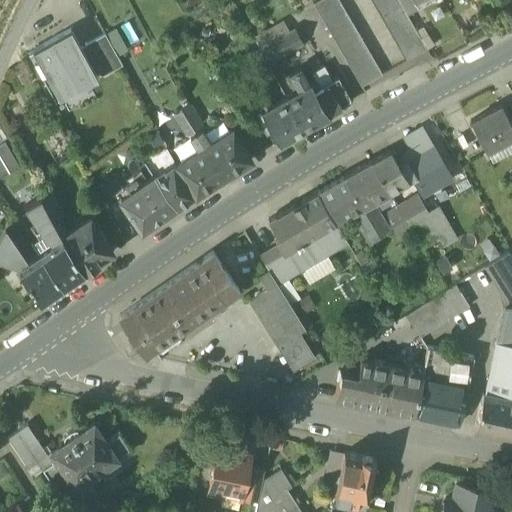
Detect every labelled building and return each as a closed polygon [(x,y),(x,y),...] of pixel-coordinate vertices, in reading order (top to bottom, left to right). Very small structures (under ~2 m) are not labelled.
[(319,14),(339,2),(338,0),(318,0),(313,3),(319,14)] [(370,0),(376,9),(391,0),(370,0)] [(382,19),(403,8),(398,0),(391,0),(376,9),(382,19)] [(398,0),(403,8),(407,15),(417,9),(412,0),(398,0)] [(412,0),(417,9),(433,0),(412,0)] [(325,24),(346,12),(339,2),(319,14),(325,24)] [(388,30),(409,18),(407,15),(403,8),(382,19),(388,30)] [(331,34),(352,22),(346,12),(325,24),(331,34)] [(460,18),(469,34),(481,28),(472,12),(460,18)] [(394,41),(414,29),(409,18),(388,30),(394,41)] [(251,37),(258,50),(271,43),(289,33),(282,21),(251,37)] [(337,45),(358,33),(352,22),(331,34),(337,45)] [(423,27),(416,31),(420,39),(426,50),(433,46),(423,27)] [(105,34),(118,59),(130,52),(116,28),(105,34)] [(400,51),(420,39),(416,31),(414,29),(394,41),(400,51)] [(271,43),(277,57),(302,44),(294,30),(289,33),(271,43)] [(57,101),(59,104),(63,102),(61,98),(97,79),(71,31),(29,53),(54,102),(57,101)] [(343,55),(364,43),(358,33),(337,45),(343,55)] [(84,45),(102,77),(122,66),(118,59),(105,34),(84,45)] [(405,61),(426,50),(420,39),(400,51),(405,61)] [(271,43),(258,50),(266,64),(277,57),(271,43)] [(349,66),(370,54),(364,43),(343,55),(349,66)] [(246,57),(253,70),(266,64),(258,50),(246,57)] [(355,76),(376,64),(370,54),(349,66),(355,76)] [(274,78),(266,64),(253,70),(252,70),(261,86),(274,78)] [(361,86),(382,74),(376,64),(355,76),(361,86)] [(13,70),(22,87),(31,82),(22,65),(13,70)] [(323,66),(304,77),(308,84),(310,83),(313,90),(331,80),(323,66)] [(298,90),(285,97),(303,129),(327,115),(351,101),(337,76),(331,80),(313,90),(310,83),(308,84),(304,77),(299,68),(289,74),(298,90)] [(303,129),(285,97),(273,105),(263,88),(253,94),(262,111),(261,111),(278,142),(303,129)] [(470,120),(485,150),(511,137),(511,136),(511,125),(501,104),(470,120)] [(181,109),(203,145),(209,142),(200,128),(201,125),(189,105),(181,109)] [(189,135),(197,149),(203,145),(181,109),(173,115),(185,135),(189,135)] [(233,131),(245,149),(255,142),(243,120),(235,125),(236,128),(233,131)] [(154,148),(164,142),(155,125),(145,132),(154,148)] [(421,125),(401,136),(407,146),(395,159),(398,164),(405,159),(432,143),(421,125)] [(231,128),(209,142),(203,145),(222,175),(250,158),(245,149),(233,131),(231,128)] [(511,153),(511,139),(511,137),(485,150),(492,164),(511,153)] [(0,178),(19,167),(5,143),(0,145),(0,178)] [(452,178),(432,143),(405,159),(415,176),(411,178),(422,196),(452,178)] [(222,175),(203,145),(197,149),(176,163),(194,193),(195,194),(222,175)] [(166,170),(176,163),(166,147),(155,154),(164,168),(166,170)] [(390,150),(370,161),(389,191),(411,178),(415,176),(405,159),(398,164),(395,159),(390,150)] [(343,176),(361,205),(371,200),(389,191),(370,161),(343,176)] [(164,168),(153,175),(174,207),(194,193),(176,163),(166,170),(164,168)] [(162,215),(174,207),(153,175),(138,186),(135,180),(125,187),(129,192),(119,199),(141,230),(153,221),(154,222),(162,216),(162,215)] [(335,220),(349,212),(361,205),(343,176),(316,190),(335,220)] [(39,196),(61,235),(65,232),(57,217),(63,214),(50,190),(39,196)] [(344,237),(335,220),(316,190),(268,219),(276,233),(273,235),(279,245),(292,266),(295,264),(299,270),(300,270),(326,254),(323,249),(344,237)] [(396,205),(405,218),(424,206),(417,193),(396,205)] [(44,236),(52,241),(61,235),(39,196),(24,206),(44,235),(44,236)] [(380,215),(371,200),(361,205),(378,234),(391,226),(405,218),(396,205),(380,215)] [(378,234),(361,205),(349,212),(367,241),(378,234)] [(430,235),(436,232),(425,213),(427,211),(424,206),(405,218),(410,229),(423,221),(430,235)] [(425,213),(436,232),(449,224),(438,206),(427,211),(425,213)] [(89,216),(65,232),(61,235),(84,269),(112,250),(89,216)] [(405,218),(391,226),(398,238),(411,230),(410,229),(405,218)] [(410,229),(411,230),(422,249),(440,239),(436,232),(430,235),(423,221),(410,229)] [(457,239),(449,224),(436,232),(440,239),(444,246),(457,239)] [(0,258),(17,265),(26,260),(4,225),(0,232),(0,258)] [(33,242),(39,251),(52,241),(44,236),(44,235),(33,242)] [(84,269),(61,235),(52,241),(39,251),(62,284),(84,269)] [(267,268),(273,277),(292,266),(279,245),(260,257),(267,268)] [(360,249),(354,253),(365,272),(377,265),(369,252),(364,255),(360,249)] [(485,265),(500,287),(511,279),(511,255),(508,250),(485,265)] [(39,251),(26,260),(17,265),(41,299),(62,284),(39,251)] [(206,310),(237,289),(212,252),(181,273),(206,310)] [(326,254),(300,270),(308,283),(334,268),(326,254)] [(276,282),(290,304),(300,298),(287,277),(299,270),(295,264),(292,266),(273,277),(276,282)] [(260,273),(269,287),(276,282),(273,277),(267,268),(260,273)] [(175,331),(206,310),(181,273),(150,294),(175,331)] [(503,313),(511,314),(511,279),(500,287),(491,293),(503,313)] [(250,298),(277,342),(297,329),(303,326),(298,317),(290,305),(290,304),(276,282),(269,287),(250,298)] [(455,283),(445,289),(459,311),(468,304),(455,283)] [(439,323),(459,311),(445,289),(425,301),(439,323)] [(144,352),(175,331),(150,294),(119,315),(144,352)] [(290,305),(298,317),(304,313),(315,307),(307,295),(290,305)] [(419,336),(439,323),(425,301),(405,314),(419,336)] [(312,325),(304,313),(298,317),(303,326),(305,329),(312,325)] [(509,395),(511,395),(511,314),(503,313),(489,376),(488,376),(485,390),(492,391),(493,387),(510,391),(509,395)] [(294,369),(314,357),(297,329),(277,342),(294,369)] [(413,414),(458,423),(465,389),(473,356),(426,346),(422,365),(423,365),(413,414)] [(377,406),(386,362),(360,357),(357,374),(339,370),(334,397),(377,406)] [(403,366),(386,362),(377,406),(413,414),(423,365),(422,365),(404,361),(403,366)] [(511,434),(511,395),(509,395),(510,391),(493,387),(492,391),(485,390),(482,389),(474,426),(491,430),(511,434)] [(63,441),(45,453),(36,459),(36,460),(65,503),(77,495),(75,492),(100,475),(97,470),(129,448),(118,432),(105,441),(92,421),(78,431),(73,428),(67,429),(63,435),(63,441)] [(27,466),(36,460),(36,459),(45,453),(36,441),(35,441),(23,425),(7,436),(27,466)] [(207,493),(222,496),(223,490),(240,494),(241,494),(247,466),(250,454),(241,452),(231,450),(232,446),(217,443),(207,493)] [(320,470),(325,471),(339,474),(344,452),(324,448),(320,470)] [(354,503),(365,505),(375,459),(344,452),(339,474),(335,495),(334,498),(355,502),(354,503)] [(240,497),(257,501),(260,488),(259,488),(263,469),(247,466),(241,494),(240,494),(240,497)] [(262,479),(260,488),(257,501),(256,507),(286,488),(291,485),(280,468),(262,479)] [(335,495),(339,474),(325,471),(321,492),(335,495)] [(492,491),(455,483),(452,498),(444,497),(441,511),(487,511),(489,506),(492,491)] [(256,507),(259,511),(283,511),(296,504),(286,488),(256,507)] [(223,490),(222,496),(221,498),(239,502),(240,497),(240,494),(223,490)] [(0,511),(17,511),(11,502),(0,509),(0,511)]
